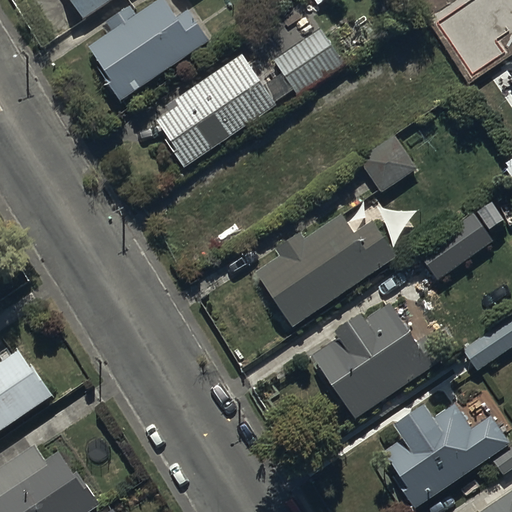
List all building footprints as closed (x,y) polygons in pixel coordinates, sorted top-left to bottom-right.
[(70,0),(84,21),(116,0),(70,0)] [(166,3),(140,19),(132,7),(105,25),(112,37),(90,51),(114,89),(109,92),(119,107),(211,47),(190,14),(178,22),(166,3)] [(307,92),(346,68),(322,31),(277,63),(297,98),(307,92)] [(279,111),(243,59),(177,103),(181,109),(159,125),(171,143),(167,146),(186,173),(279,111)] [(397,137),(360,161),(382,195),(419,172),(397,137)] [(203,198),(204,200),(214,215),(208,219),(227,248),(331,179),(307,144),(292,154),(284,143),(203,198)] [(495,245),(475,217),(420,256),(440,283),(495,245)] [(281,261),(258,276),(294,332),(399,264),(374,226),(356,238),(343,218),(304,243),(302,239),(277,256),(281,261)] [(313,358),(314,358),(357,424),(434,373),(390,307),(313,358)] [(511,319),(463,353),(478,376),(511,352),(511,319)] [(0,436),(55,401),(23,353),(0,367),(0,436)] [(398,479),(395,481),(414,511),(418,511),(493,463),(503,478),(511,472),(511,449),(492,419),(472,433),(457,409),(436,422),(428,410),(395,431),(404,444),(384,457),(398,479)] [(0,511),(96,511),(63,457),(48,466),(39,451),(0,474),(0,511)] [(511,511),(511,493),(484,511),(511,511)]
